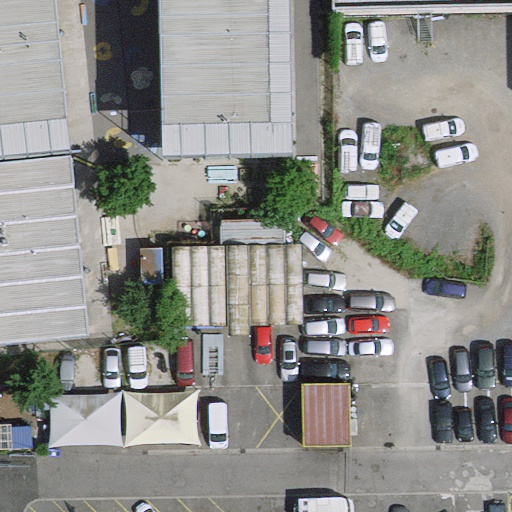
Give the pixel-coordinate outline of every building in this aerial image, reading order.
[(0,0),(0,340),(95,332),(67,0),(0,0)] [(296,0),(166,0),(169,152),(300,150),(296,0)] [(511,0),(336,0),(337,16),(511,11),(511,0)] [(304,319),(301,243),(171,244),(173,316),(174,323),(304,319)] [(351,381),(304,382),(305,444),(351,443),(351,381)] [(126,436),(127,390),(63,387),(62,434),(126,436)]
